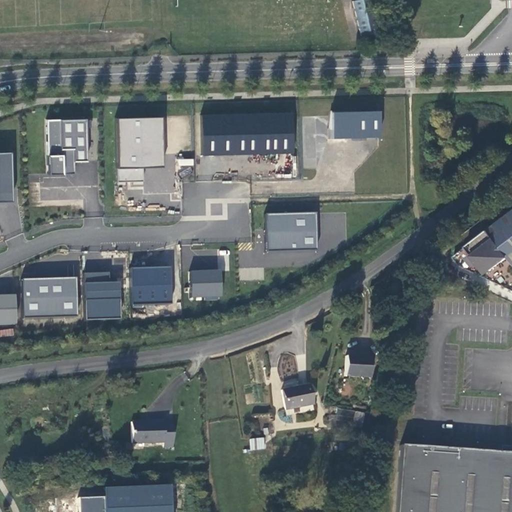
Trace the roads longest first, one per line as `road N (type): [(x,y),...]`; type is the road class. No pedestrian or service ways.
road 1 (unclassified): [(511,166),(363,276),(243,338),(173,356),(0,377)]
road 2 (secondary): [(0,82),(326,69)]
road 3 (unclassified): [(0,260),(59,236),(181,234),(230,203)]
road 4 (secondary): [(511,58),(326,69)]
road 5 (secondary): [(326,69),(511,69)]
